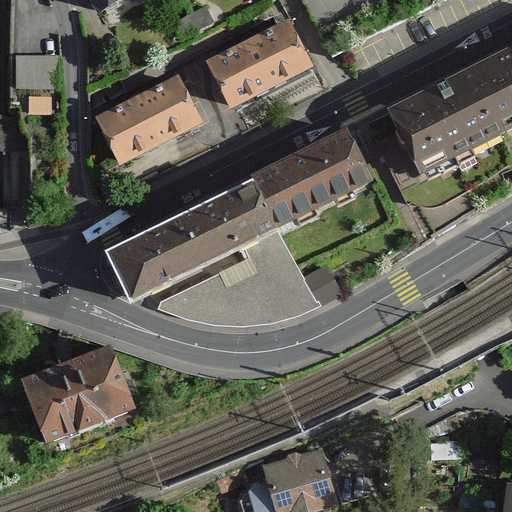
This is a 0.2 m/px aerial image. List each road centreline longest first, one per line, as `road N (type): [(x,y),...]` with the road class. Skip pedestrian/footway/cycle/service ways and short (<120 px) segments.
road 1 (motorway): [(0,239),(511,30)]
road 2 (secondary): [(511,222),(310,340),(253,354),(177,343),(48,295)]
road 3 (secondary): [(511,29),(82,245)]
road 4 (motorway): [(257,0),(0,98)]
road 5 (residential): [(82,245),(59,0)]
